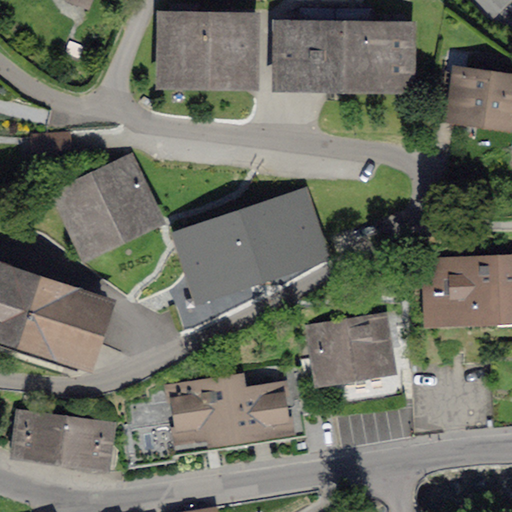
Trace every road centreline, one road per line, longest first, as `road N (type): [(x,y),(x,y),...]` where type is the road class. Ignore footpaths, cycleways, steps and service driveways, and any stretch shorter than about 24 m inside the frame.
road 1 (residential): [(0,380),(63,391),(118,380),(416,229),(432,207),(429,186),(385,157),(141,123),(109,109)]
road 2 (residential): [(511,448),(255,481),(93,511)]
road 3 (residential): [(109,109),(33,95),(0,68)]
